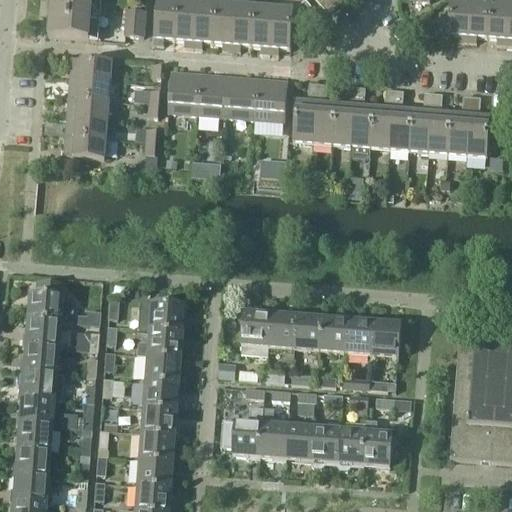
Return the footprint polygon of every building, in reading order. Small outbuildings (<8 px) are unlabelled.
[(313,0),(328,17),(339,7),(332,0),(313,0)] [(459,46),(468,46),(471,0),(451,0),(450,18),(440,17),(439,38),(460,40),(459,46)] [(491,1),(475,0),(471,0),(468,46),(477,47),(477,41),(488,42),(491,1)] [(96,44),(97,24),(99,5),(52,1),(51,20),(49,40),(96,44)] [(510,3),(491,1),(488,42),(498,43),(497,49),(506,49),(510,3)] [(175,44),(178,4),(158,2),(154,49),(164,50),(165,44),(175,44)] [(295,13),(311,31),(322,22),(306,3),(295,13)] [(197,5),(178,4),(175,44),(185,45),(185,51),(194,52),(197,5)] [(217,7),(197,5),(194,52),(203,53),(203,47),(213,48),(217,7)] [(236,8),(217,7),(213,48),(224,48),(223,54),(232,55),(236,8)] [(255,10),(236,8),(232,55),(241,56),(242,50),(252,51),(255,10)] [(274,12),(255,10),(252,51),(262,51),(261,57),(270,58),(274,12)] [(294,13),(274,12),(270,58),(279,59),(280,53),(291,54),(293,37),(303,38),(311,31),(295,13),(294,13)] [(127,13),(126,28),(145,28),(146,14),(127,13)] [(144,40),(145,28),(126,28),(125,39),(144,40)] [(72,62),(71,82),(111,85),(113,65),(72,62)] [(152,82),(162,83),(163,69),(153,69),(152,82)] [(197,119),(201,79),(171,76),(168,117),(197,119)] [(227,122),(230,81),(201,79),(197,119),(227,122)] [(256,124),(259,83),(230,81),(227,122),(256,124)] [(71,82),(69,101),(110,105),(111,85),(71,82)] [(289,86),(259,83),(256,124),(285,126),(289,86)] [(294,146),(313,148),(318,88),(310,88),(308,107),(297,106),(294,146)] [(332,150),(335,109),(326,108),(328,89),(318,88),(313,148),(332,150)] [(332,150),(352,151),(357,91),(348,91),(347,110),(335,109),(332,150)] [(352,151),(371,153),(374,112),(364,111),(366,92),(357,91),(352,151)] [(385,113),(374,112),(371,153),(390,154),(394,95),(386,94),(385,113)] [(151,95),(150,108),(160,109),(161,96),(151,95)] [(390,154),(409,156),(413,115),(403,114),(404,95),(394,95),(390,154)] [(409,156),(429,157),(433,98),(425,97),(424,116),(413,115),(409,156)] [(429,157),(448,159),(451,118),(442,118),(443,99),(433,98),(429,157)] [(448,159),(467,161),(472,101),(464,100),(462,119),(451,118),(448,159)] [(69,101),(68,121),(108,124),(110,105),(69,101)] [(482,102),(472,101),(467,161),(488,162),(489,148),(501,149),(503,123),(480,121),(482,102)] [(159,122),(160,109),(150,108),(149,121),(159,122)] [(66,141),(107,144),(108,124),(68,121),(66,141)] [(148,133),(147,147),(156,148),(158,134),(148,133)] [(107,144),(66,141),(64,160),(105,163),(107,144)] [(156,148),(147,147),(146,159),(155,160),(156,148)] [(167,164),(166,172),(176,173),(177,165),(167,164)] [(262,165),(260,182),(285,184),(286,166),(262,165)] [(71,328),(73,302),(62,301),(63,288),(35,286),(34,299),(27,298),(25,326),(59,328),(71,328)] [(116,324),(117,306),(109,305),(108,323),(116,324)] [(150,308),(148,335),(181,338),(183,311),(150,308)] [(245,317),(242,351),(241,359),(268,361),(268,353),(269,353),(271,319),(245,317)] [(297,321),(271,319),(269,353),(295,355),(297,321)] [(323,323),(297,321),(295,355),(321,357),(323,323)] [(349,325),(323,323),(321,357),(346,359),(349,325)] [(373,361),(375,327),(349,325),(346,359),(373,361)] [(25,326),(23,351),(57,354),(59,328),(25,326)] [(401,329),(375,327),(373,361),(399,363),(401,329)] [(107,332),(106,350),(114,351),(116,332),(107,332)] [(178,364),(181,338),(148,335),(147,347),(137,346),(136,361),(145,362),(178,364)] [(90,338),(88,356),(97,357),(99,339),(90,338)] [(456,344),(454,372),(447,463),(511,467),(511,344),(476,342),(475,345),(456,344)] [(57,354),(23,351),(21,378),(55,380),(57,354)] [(105,358),(104,376),(113,377),(114,358),(105,358)] [(145,362),(143,387),(176,390),(178,364),(145,362)] [(88,364),(86,382),(95,383),(97,365),(88,364)] [(220,367),(219,383),(236,384),(237,369),(220,367)] [(259,377),(240,375),(240,384),(258,385),(259,377)] [(285,388),(285,379),(267,377),(267,386),(285,388)] [(21,378),(19,404),(53,406),(55,380),(21,378)] [(311,390),(312,381),(293,379),(293,388),(311,390)] [(337,391),(337,383),(319,381),(319,390),(337,391)] [(104,384),(102,402),(111,403),(112,385),(104,384)] [(363,393),(363,385),(345,384),(344,392),(363,393)] [(389,387),(371,386),(371,394),(389,395),(389,387)] [(141,413),(174,416),(176,390),(143,387),(141,413)] [(86,390),(84,408),(93,409),(95,391),(86,390)] [(246,402),(265,403),(265,395),(247,393),(246,402)] [(291,405),(291,397),(273,395),(272,404),(291,405)] [(317,407),(317,399),(299,397),(298,406),(317,407)] [(343,409),(343,401),(325,399),(324,408),(343,409)] [(369,411),(370,403),(351,401),(350,410),(369,411)] [(377,412),(395,413),(396,405),(377,403),(377,412)] [(53,406),(19,404),(17,429),(51,432),(76,434),(77,420),(52,418),(53,406)] [(172,441),(174,416),(141,413),(140,435),(139,439),(172,441)] [(250,414),(249,428),(224,426),(224,425),(223,425),(220,453),(222,453),(222,452),(234,453),(233,460),(260,462),(262,429),(263,414),(250,413),(250,414)] [(84,416),(82,434),(91,435),(93,417),(84,416)] [(367,425),(366,429),(366,437),(363,471),(390,473),(392,450),(397,442),(393,441),(393,439),(377,438),(378,426),(367,425)] [(105,427),(104,436),(108,437),(116,437),(116,428),(105,427)] [(346,436),(340,435),(337,469),(337,472),(340,475),(348,476),(351,473),(352,470),(363,471),(366,437),(366,429),(347,427),(346,436)] [(328,434),(314,433),(312,467),(312,470),(314,473),(322,473),(325,471),(326,468),(337,469),(340,435),(341,429),(328,428),(328,434)] [(17,429),(15,455),(49,458),(51,432),(17,429)] [(262,429),(260,462),(286,465),(289,431),(262,429)] [(286,465),(312,467),(314,433),(289,431),(286,465)] [(100,436),(98,454),(107,454),(108,437),(104,436),(100,436)] [(139,439),(137,465),(170,468),(172,441),(139,439)] [(82,442),(81,460),(89,461),(91,443),(82,442)] [(49,458),(15,455),(13,481),(47,484),(49,458)] [(98,461),(96,480),(105,481),(106,462),(98,461)] [(137,465),(135,491),(168,493),(170,468),(137,465)] [(80,467),(78,486),(87,487),(89,468),(80,467)] [(13,481),(11,507),(45,510),(47,484),(13,481)] [(95,487),(94,506),(103,506),(104,488),(95,487)] [(166,511),(168,493),(135,491),(133,511),(166,511)] [(78,493),(76,511),(77,511),(85,511),(87,494),(78,493)]
